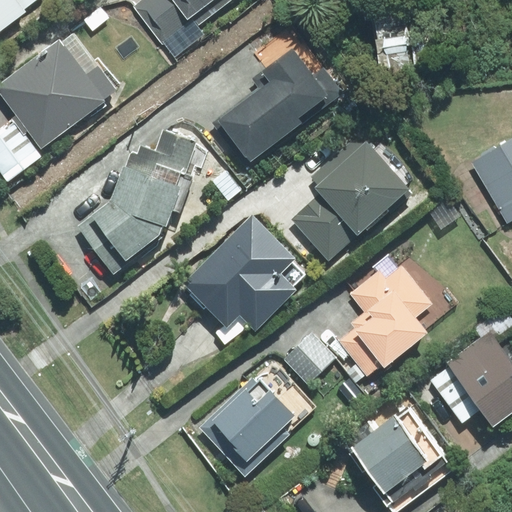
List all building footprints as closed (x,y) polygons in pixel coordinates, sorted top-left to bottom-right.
[(0,0),(0,28),(23,11),(14,0),(0,0)] [(196,25),(227,0),(139,0),(131,6),(161,44),(192,20),(196,25)] [(361,40),(367,77),(419,68),(412,34),(395,37),(388,4),(360,10),(365,39),(361,40)] [(111,89),(68,33),(55,42),(53,40),(0,79),(0,99),(37,148),(100,101),(98,99),(111,89)] [(324,70),(307,48),(275,72),(282,82),(259,99),(255,93),(218,120),(248,160),(255,155),(261,162),(316,122),(313,118),(336,101),(339,105),(352,95),(331,65),(324,70)] [(219,71),(188,95),(211,123),(241,99),(219,71)] [(0,177),(3,182),(37,156),(8,118),(0,123),(0,177)] [(111,272),(163,233),(193,141),(138,123),(114,194),(74,225),(111,272)] [(511,136),(470,160),(506,223),(511,220),(511,136)] [(408,192),(364,141),(363,142),(353,141),(313,175),(319,181),(312,187),(318,194),(292,217),(327,258),(382,210),(385,213),(408,192)] [(457,195),(435,215),(449,230),(470,211),(457,195)] [(249,330),(291,289),(276,273),(292,259),(248,214),(177,282),(221,327),(233,315),(249,330)] [(375,368),(419,333),(408,320),(430,303),(399,265),(384,277),(377,270),(347,294),(362,312),(348,323),(352,328),(336,340),(363,375),(374,366),(375,368)] [(442,362),(487,426),(511,408),(511,383),(506,374),(511,369),(511,361),(488,328),(442,362)] [(331,368),(306,345),(291,363),(317,385),(331,368)] [(287,434),(243,386),(195,429),(239,477),(287,434)] [(443,459),(404,406),(377,426),(370,416),(344,436),(351,445),(390,499),(411,483),(413,486),(428,475),(426,471),(443,459)]
